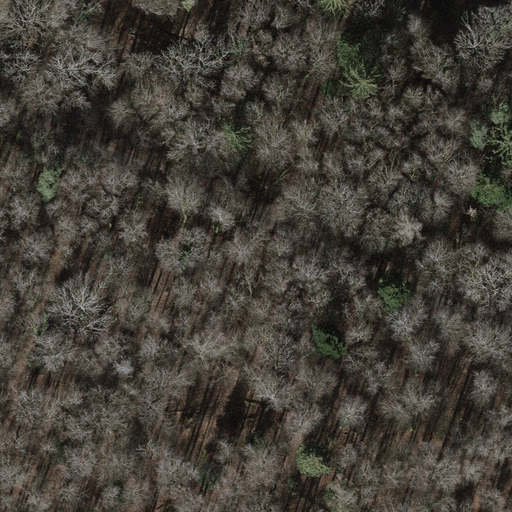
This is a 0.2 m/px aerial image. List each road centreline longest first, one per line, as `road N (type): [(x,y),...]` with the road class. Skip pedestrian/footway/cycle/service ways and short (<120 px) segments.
road 1 (track): [(511,335),(0,109)]
road 2 (track): [(386,14),(511,2)]
